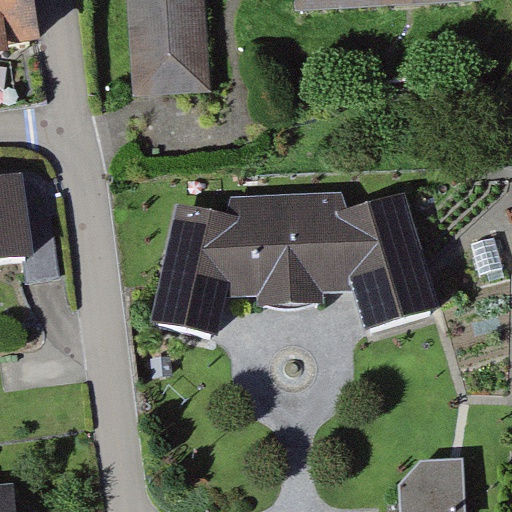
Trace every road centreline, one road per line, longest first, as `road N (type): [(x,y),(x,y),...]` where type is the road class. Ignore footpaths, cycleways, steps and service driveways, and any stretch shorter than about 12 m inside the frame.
road 1 (residential): [(72,120),(128,511)]
road 2 (residential): [(59,0),(72,120)]
